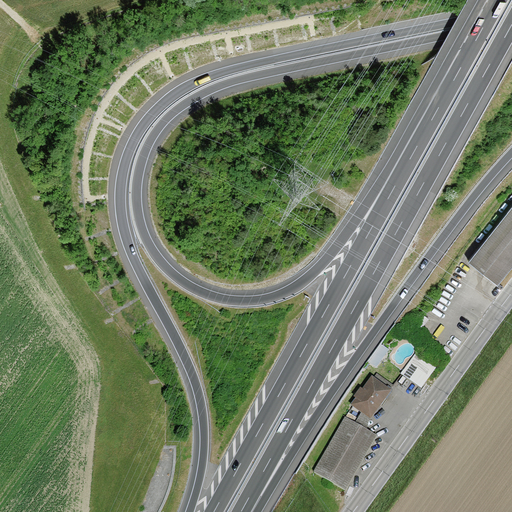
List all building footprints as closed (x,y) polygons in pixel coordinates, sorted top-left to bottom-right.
[(511,265),(511,205),(468,260),(498,283),(511,265)] [(382,357),(377,353),(371,361),(377,365),(379,362),(382,357)] [(435,368),(416,355),(403,373),(402,375),(421,388),(424,383),(435,368)] [(393,386),(377,374),(372,380),(363,392),(361,390),(355,399),(352,396),(348,402),(353,406),(370,418),(384,399),(387,401),(391,394),(392,393),(392,392),(392,390),(390,389),(393,386)] [(365,430),(345,418),(314,473),(345,491),(377,436),(365,430)]
